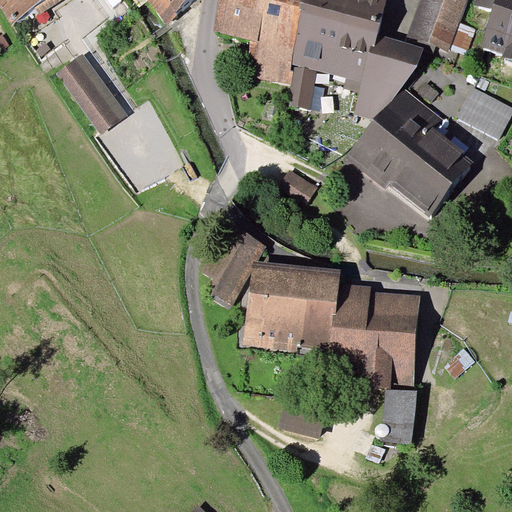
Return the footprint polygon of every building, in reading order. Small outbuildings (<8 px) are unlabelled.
[(0,0),(0,11),(14,32),(63,0),(0,0)] [(144,0),(147,2),(144,4),(168,32),(177,25),(176,22),(200,0),(144,0)] [(290,87),(293,71),(307,0),(220,0),(214,40),(222,41),(222,46),(251,53),(246,79),(290,87)] [(307,0),(293,71),(296,72),(318,77),(363,89),(372,60),(376,61),(381,43),(389,3),(374,0),(307,0)] [(421,0),(407,42),(449,57),(450,53),(468,59),(477,31),(462,26),(470,0),(421,0)] [(496,17),(502,0),(477,0),(474,9),(496,17)] [(511,0),(502,0),(496,17),(482,58),(504,66),(503,71),(511,73),(511,0)] [(424,57),(381,43),(376,61),(372,60),(363,89),(355,119),(382,125),(407,94),(418,82),(424,57)] [(83,59),(76,64),(120,126),(128,121),(83,59)] [(76,64),(57,77),(102,139),(120,126),(76,64)] [(318,77),(296,72),(289,110),(310,115),(318,77)] [(440,97),(427,86),(419,95),(432,106),(440,97)] [(511,111),(473,90),(457,121),(499,143),(511,119),(511,111)] [(382,125),(347,169),(386,201),(390,196),(430,230),(475,172),(434,141),(446,124),(407,94),(382,125)] [(318,191),(290,174),(279,191),(306,209),(318,191)] [(257,270),(265,252),(230,230),(201,277),(213,285),(206,298),(230,313),(251,283),(252,270),(257,270)] [(297,352),(332,355),(334,330),(338,331),(343,292),(344,280),(257,270),(252,270),(251,283),(243,352),(297,357),(297,352)] [(415,391),(421,302),(372,298),(372,294),(343,292),(338,331),(334,330),(332,355),(329,379),(359,380),(357,394),(391,396),(392,387),(415,391)] [(417,401),(386,398),(382,450),(413,452),(417,401)] [(286,406),(279,435),(320,446),(328,417),(286,406)]
